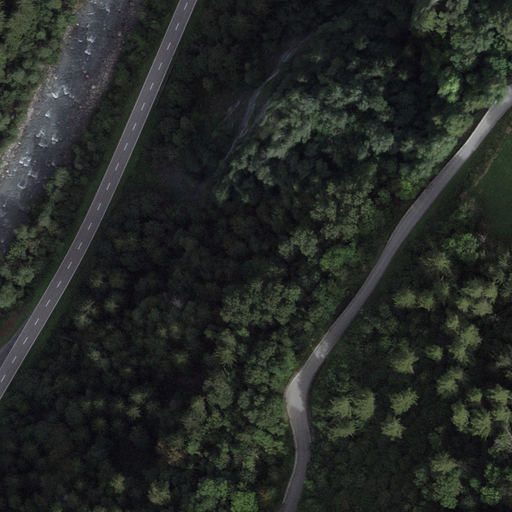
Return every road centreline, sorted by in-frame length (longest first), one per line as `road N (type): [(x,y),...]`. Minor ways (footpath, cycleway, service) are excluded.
road 1 (unclassified): [(511,92),(416,208),(306,368),(295,390),(302,461),(289,511)]
road 2 (secondary): [(188,0),(72,261),(0,365)]
